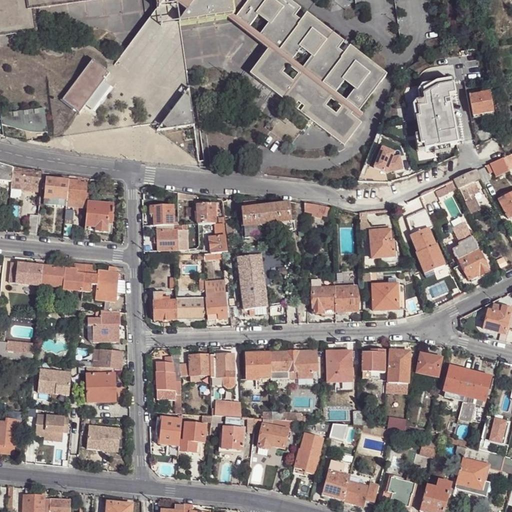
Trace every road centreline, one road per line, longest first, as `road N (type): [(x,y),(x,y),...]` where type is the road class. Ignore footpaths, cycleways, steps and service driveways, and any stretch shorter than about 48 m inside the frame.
road 1 (residential): [(491,150),(396,197),(362,200),(130,172)]
road 2 (unclassified): [(412,331),(135,339)]
road 3 (unknown): [(240,185),(277,160),(318,162),(349,151),(399,69)]
road 4 (unclassified): [(140,489),(135,339)]
road 5 (residential): [(140,489),(0,474)]
road 6 (residential): [(0,244),(132,257)]
road 7 (residential): [(130,172),(0,150)]
road 8 (residential): [(260,504),(140,489)]
